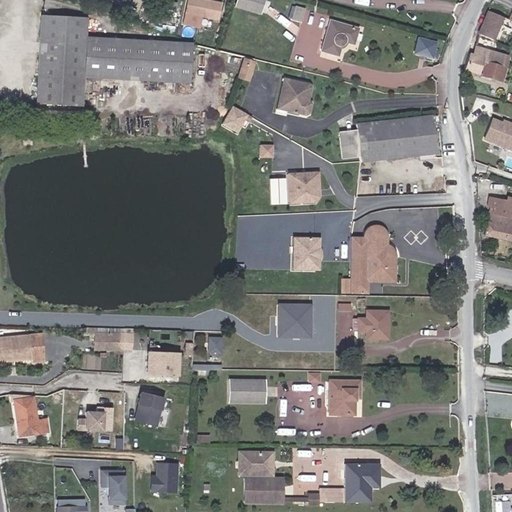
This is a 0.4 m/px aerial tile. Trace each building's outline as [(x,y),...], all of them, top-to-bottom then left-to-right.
[(220,2),(209,0),(187,0),(184,27),(198,29),(200,18),(218,21),(220,2)] [(250,13),(253,0),(237,0),(235,9),(250,13)] [(300,18),(304,4),(292,1),(289,15),(300,18)] [(492,40),(502,17),(488,11),(478,35),(492,40)] [(85,18),(41,15),(36,104),(80,107),(81,78),(188,84),(190,45),(83,39),(85,18)] [(357,24),(326,15),(317,47),(335,52),(339,37),(352,41),(357,24)] [(436,58),(441,41),(419,36),(415,53),(436,58)] [(473,56),(469,54),(464,71),(501,81),(508,55),(475,45),(473,56)] [(250,58),(237,54),(231,74),(244,78),(250,58)] [(299,81),(295,80),(276,75),(267,105),(289,112),(291,111),(295,100),(294,97),(291,96),(292,93),(295,94),(299,81)] [(235,133),(244,118),(228,109),(220,125),(235,133)] [(434,155),(430,116),(356,125),(356,130),(339,132),(342,159),(359,157),(359,162),(434,155)] [(496,120),(489,118),(482,137),(511,147),(511,124),(511,126),(496,120)] [(268,156),(268,145),(258,145),(257,155),(268,156)] [(313,173),(287,173),(287,202),(301,202),(301,198),(304,198),(313,190),(313,173)] [(318,173),(313,173),(313,190),(304,198),(301,198),(301,202),(313,202),(317,198),(318,173)] [(284,202),(284,177),(269,177),(269,202),(284,202)] [(511,239),(511,196),(494,192),(490,211),(488,210),(486,218),(492,220),(490,225),(489,225),(486,237),(495,239),(496,236),(511,239)] [(386,277),(386,254),(384,251),(383,249),(378,247),(378,235),(376,232),(375,231),(373,230),(369,229),(366,230),(364,232),(363,234),(363,237),(344,237),(344,293),(361,293),(361,277),(386,277)] [(324,270),(324,236),(297,235),(296,270),(324,270)] [(281,315),(311,316),(311,302),(281,301),(281,315)] [(385,305),(361,305),(361,312),(351,312),(351,328),(361,328),(361,335),(385,335),(385,305)] [(30,358),(44,357),(44,339),(31,340),(30,330),(0,332),(0,358),(28,356),(30,358)] [(112,332),(96,332),(95,350),(106,350),(106,347),(111,347),(112,332)] [(120,332),(112,332),(111,347),(119,347),(120,332)] [(224,353),(224,336),(210,336),(209,353),(224,353)] [(172,374),(173,353),(143,351),(142,372),(172,374)] [(315,383),(315,373),(303,373),(303,383),(315,383)] [(261,380),(224,380),(224,404),(260,404),(261,380)] [(356,380),(323,380),(323,416),(351,417),(351,400),(356,400),(356,380)] [(151,424),(158,397),(137,392),(135,403),(136,403),(139,404),(135,420),(151,424)] [(43,431),(41,419),(32,420),(28,397),(9,400),(14,430),(20,429),(21,434),(43,431)] [(100,429),(100,411),(83,410),(82,418),(74,417),(74,428),(100,429)] [(206,429),(193,429),(193,438),(205,439),(206,429)] [(269,452),(232,452),(231,477),(241,477),(268,478),(269,452)] [(171,492),(172,462),(151,461),(151,475),(146,475),(145,491),(171,492)] [(363,463),(339,462),(339,501),(355,501),(355,478),(363,478),(363,463)] [(120,502),(119,470),(97,470),(98,480),(102,480),(102,485),(105,485),(105,502),(120,502)] [(277,479),(241,477),(240,500),(276,501),(277,479)]
